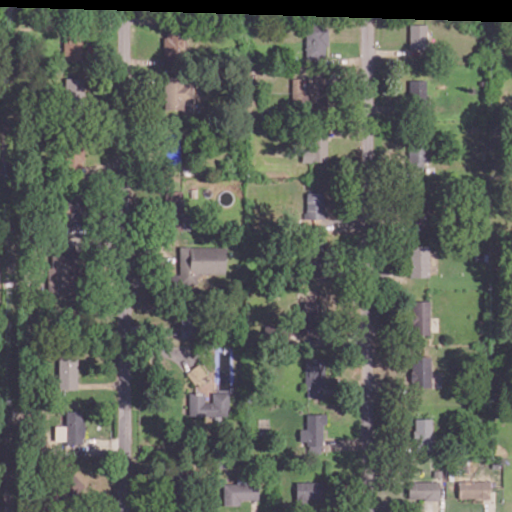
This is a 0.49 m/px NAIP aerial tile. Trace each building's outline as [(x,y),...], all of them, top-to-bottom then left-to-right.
[(85,20),(85,34),(82,34),(82,59),(64,59),(64,20),(85,20)] [(306,58),(306,21),(325,21),(325,27),(328,27),(328,48),(325,48),(325,58),(306,58)] [(430,41),(430,48),(409,48),(409,23),(427,23),(427,41),(430,41)] [(187,25),(188,66),(167,66),(167,54),(165,55),(164,37),(167,37),(167,25),(187,25)] [(193,82),(193,100),(184,100),(184,108),(165,108),(165,99),(164,99),(164,83),(165,83),(165,75),(185,75),(185,82),(193,82)] [(325,76),(326,91),(327,91),(327,97),(326,97),(326,108),(305,108),(305,106),(292,106),(292,90),(290,90),(290,86),(292,86),(292,77),(303,77),(303,87),(308,87),(308,76),(325,76)] [(85,78),(86,108),(64,108),(63,78),(85,78)] [(409,79),(426,79),(427,93),(427,94),(427,96),(428,96),(428,101),(427,101),(427,108),(407,108),(407,100),(409,100),(409,79)] [(86,146),(61,146),(61,119),(86,119),(86,146)] [(183,121),(183,164),(163,164),(162,121),(183,121)] [(328,136),(328,161),(311,161),(302,161),(303,146),(309,146),(309,136),(328,136)] [(424,168),(410,168),(410,162),(409,162),(409,150),(410,150),(410,138),(427,138),(427,155),(429,155),(429,161),(424,161),(424,168)] [(53,188),(71,188),(71,207),(85,208),(85,221),(52,221),(53,188)] [(183,190),(183,214),(190,214),(190,229),(165,229),(165,190),(183,190)] [(325,218),(307,218),(307,214),(306,214),(306,209),(307,209),(307,191),(325,192),(325,218)] [(427,191),(427,217),(408,217),(408,191),(427,191)] [(310,275),(310,254),(307,254),(307,246),(310,246),(310,234),(331,234),(331,275),(310,275)] [(226,246),(226,272),(213,272),(213,271),(210,271),(210,272),(200,272),(200,276),(198,276),(198,283),(180,283),(180,245),(191,245),(191,246),(226,246)] [(429,245),(429,261),(430,261),(430,264),(429,264),(430,276),(411,277),(411,270),(408,270),(408,260),(410,260),(410,245),(429,245)] [(52,252),(80,252),(80,270),(76,270),(76,295),(48,295),(48,266),(52,266),(52,252)] [(199,337),(181,337),(181,296),(202,296),(202,325),(199,325),(199,337)] [(323,333),(302,333),(302,309),(305,309),(305,300),(317,300),(317,303),(323,303),(323,333)] [(413,300),(430,300),(430,324),(431,324),(431,326),(430,326),(430,334),(413,334),(413,322),(411,322),(411,312),(413,312),(413,300)] [(431,355),(431,387),(412,387),(412,381),(411,381),(411,370),(412,370),(412,356),(431,355)] [(322,397),(307,397),(307,389),(305,389),(305,357),(323,357),(322,397)] [(59,358),(78,358),(77,389),(58,389),(59,358)] [(186,372),(195,384),(198,381),(200,384),(210,377),(199,362),(186,372)] [(229,392),(230,415),(189,415),(189,392),(191,392),(195,392),(202,392),(203,392),(203,393),(205,393),(205,402),(213,402),(213,392),(229,392)] [(83,443),(66,443),(66,413),(83,413),(83,420),(86,420),(86,438),(83,438),(83,443)] [(320,452),(309,452),(309,444),(306,444),(306,440),(300,440),(300,428),(307,428),(307,413),(321,413),(327,413),(327,424),(323,424),(323,444),(320,444),(320,452)] [(415,418),(431,418),(432,452),(415,452),(415,440),(414,440),(414,430),(415,430),(415,418)] [(184,466),(184,504),(166,504),(166,482),(161,481),(161,466),(184,466)] [(86,487),(62,508),(47,491),(54,485),(58,489),(75,474),(86,487)] [(240,504),(223,504),(223,482),(237,482),(237,476),(246,476),(246,482),(259,482),(259,498),(241,498),(241,500),(240,500),(240,504)] [(296,480),(329,480),(329,497),(307,497),(307,503),(297,503),(296,480)] [(458,497),(458,480),(480,480),(481,480),(490,480),(490,496),(490,499),(474,499),(474,497),(458,497)] [(439,481),(439,495),(440,495),(440,499),(424,500),(424,497),(409,497),(408,481),(439,481)]
